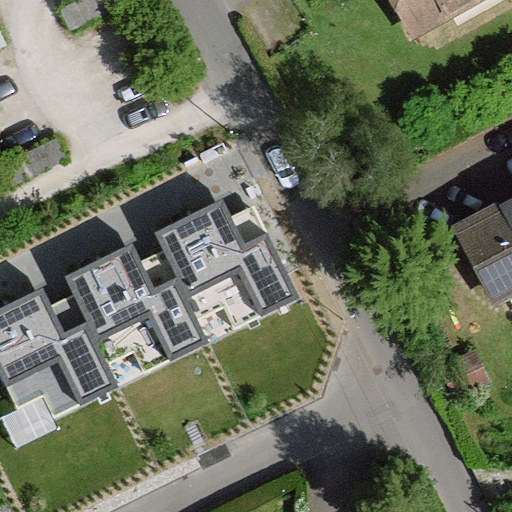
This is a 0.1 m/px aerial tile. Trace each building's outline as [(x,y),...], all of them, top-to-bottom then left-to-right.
[(396,0),(417,36),(481,0),(396,0)] [(511,203),(462,230),(499,298),(511,291),(511,203)] [(177,402),(199,391),(266,358),(278,352),(211,218),(153,246),(176,292),(137,311),(127,291),(73,318),(127,427),(177,402)] [(290,404),(266,358),(199,391),(222,438),(290,404)] [(199,449),(222,438),(199,391),(177,402),(199,449)]
